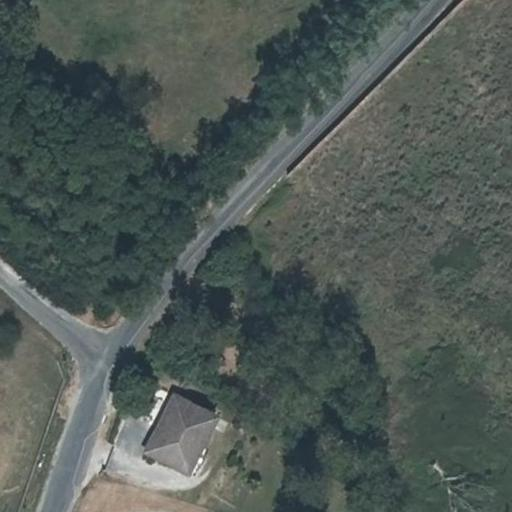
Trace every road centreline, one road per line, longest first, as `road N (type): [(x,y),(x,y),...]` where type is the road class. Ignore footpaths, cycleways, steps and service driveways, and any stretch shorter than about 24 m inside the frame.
road 1 (tertiary): [(104,363),(251,179),(430,0)]
road 2 (tertiary): [(52,511),(104,363)]
road 3 (residential): [(104,363),(0,290)]
